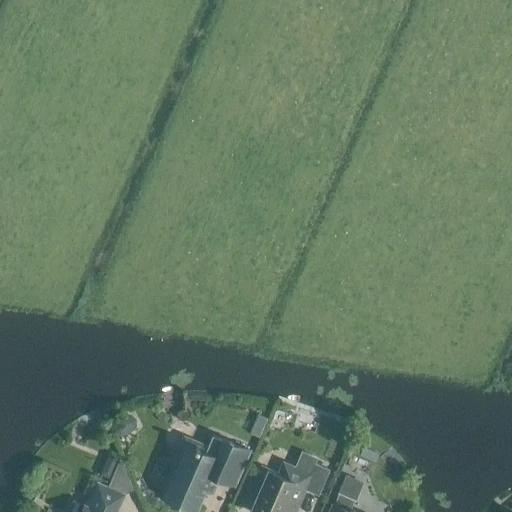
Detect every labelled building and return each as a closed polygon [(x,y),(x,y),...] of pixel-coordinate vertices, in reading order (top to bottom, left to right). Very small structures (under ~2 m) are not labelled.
[(258,415),(250,433),(258,437),(266,419),(258,415)] [(184,504),(195,508),(210,474),(233,484),(248,450),(212,434),(206,449),(187,440),(180,443),(172,462),(177,464),(164,495),(171,498),(170,501),(183,506),(184,504)] [(294,467),(283,462),(278,473),(261,466),(253,483),(260,486),(250,511),(252,511),(280,511),(283,507),(293,511),(304,489),(318,495),(329,469),(315,463),(317,457),(301,450),(294,467)] [(346,475),(339,492),(355,499),(363,482),(346,475)] [(115,511),(123,494),(97,482),(87,505),(84,504),(80,511),(115,511)] [(151,495),(148,502),(159,506),(162,499),(151,495)]
